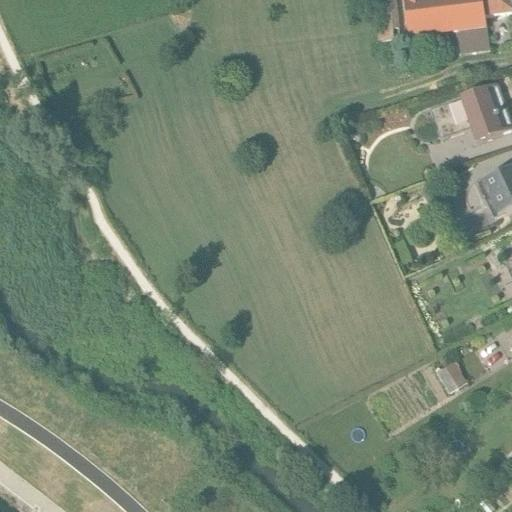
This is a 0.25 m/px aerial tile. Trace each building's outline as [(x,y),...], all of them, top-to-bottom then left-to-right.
[(395,0),(382,0),(384,14),(380,14),(380,21),(375,21),(375,33),(398,30),(395,0)] [(402,0),(406,31),(453,24),(456,46),(488,41),(483,8),(511,4),(510,0),(402,0)] [(495,76),(457,90),(467,119),(473,134),(511,121),(495,76)] [(511,153),(474,172),(470,175),(467,177),(466,180),(464,183),(464,187),(464,190),(464,193),(465,195),(466,198),(468,202),(484,194),(489,205),(491,210),(511,199),(511,153)] [(484,194),(468,202),(473,213),(489,205),(484,194)] [(511,231),(496,239),(511,273),(511,272),(511,231)] [(452,351),(434,362),(447,382),(464,372),(452,351)]
